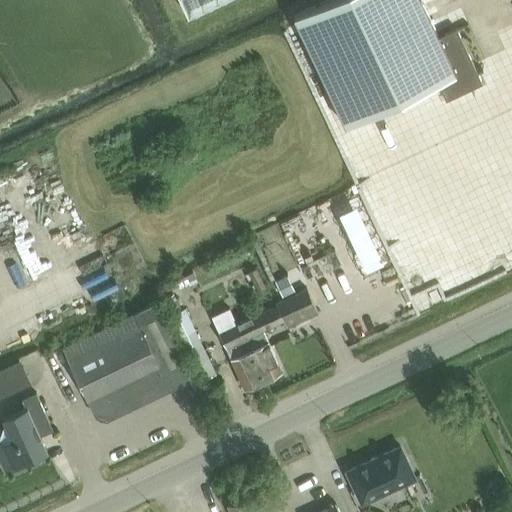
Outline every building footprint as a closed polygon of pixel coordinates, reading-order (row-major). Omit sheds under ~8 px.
[(180,0),(187,14),(215,0),(180,0)] [(437,82),(445,100),(482,83),(456,28),(438,37),(420,0),(325,0),(293,15),(345,126),(437,82)] [(472,179),(428,195),(432,206),(476,190),(472,179)] [(171,275),(176,286),(194,278),(189,267),(171,275)] [(276,305),(237,324),(263,380),(282,371),(263,330),(284,320),(287,327),(317,313),(306,289),(275,303),(276,305)] [(87,400),(94,396),(101,411),(112,414),(191,375),(155,303),(62,348),(87,400)] [(214,321),(230,315),(226,303),(210,309),(214,321)] [(215,374),(184,308),(169,316),(199,381),(215,374)] [(263,380),(237,324),(219,332),(245,389),(263,380)] [(0,443),(0,460),(5,470),(47,451),(37,429),(50,423),(36,393),(22,399),(26,408),(7,417),(16,437),(0,443)] [(415,478),(400,446),(346,471),(361,503),(415,478)] [(279,511),(267,486),(247,495),(255,511),(279,511)] [(255,511),(247,495),(227,504),(230,511),(255,511)] [(316,511),(339,511),(335,503),(316,511)]
